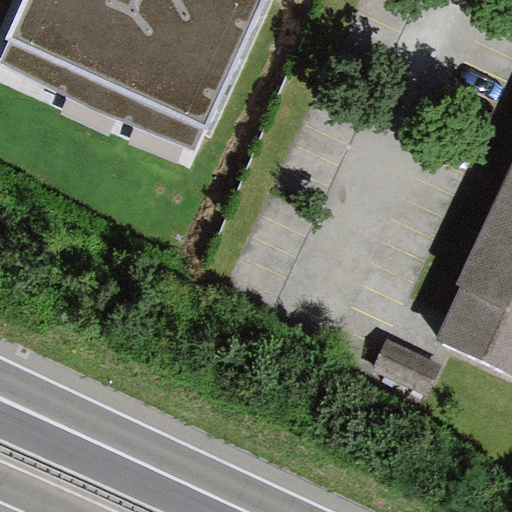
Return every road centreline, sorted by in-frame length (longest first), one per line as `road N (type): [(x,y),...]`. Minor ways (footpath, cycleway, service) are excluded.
road 1 (motorway): [(262,511),(0,384)]
road 2 (motorway): [(218,511),(0,420)]
